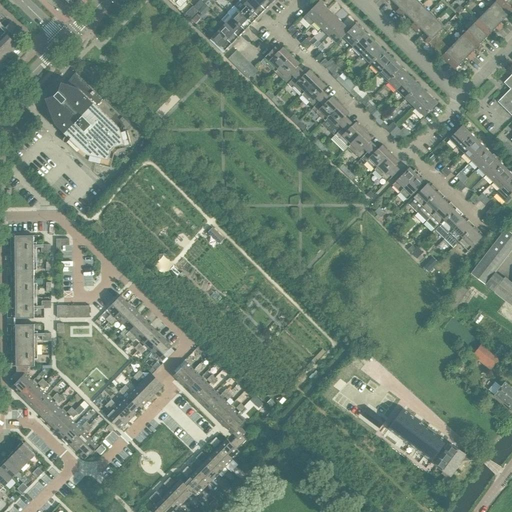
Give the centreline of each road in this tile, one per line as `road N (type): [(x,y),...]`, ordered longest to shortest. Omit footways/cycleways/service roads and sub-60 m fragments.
road 1 (residential): [(73,466),(98,465),(163,400),(172,389),(161,373),(191,342),(133,285)]
road 2 (residential): [(276,24),(405,153)]
road 3 (residential): [(358,0),(450,92)]
